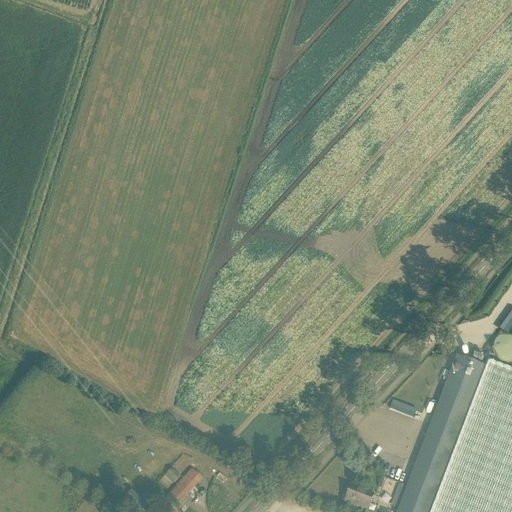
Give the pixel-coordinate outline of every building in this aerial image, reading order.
[(511,305),(499,325),(507,330),(511,322),(511,305)] [(511,342),(511,343),(509,342),(507,343),(505,343),(503,344),(501,346),(499,350),(498,352),(498,355),(498,357),(499,359),(499,361),(502,363),(505,365),(508,366),(510,366),(511,365),(511,342)] [(458,359),(433,426),(409,489),(399,511),(432,511),(487,370),(458,359)] [(432,511),(511,511),(511,373),(489,364),(487,370),(432,511)] [(414,419),(417,410),(393,401),(389,409),(414,419)] [(171,469),(166,476),(174,483),(180,476),(171,469)] [(178,504),(201,478),(192,469),(168,495),(178,504)] [(216,478),(222,484),(226,480),(220,474),(216,478)] [(345,503),(368,511),(374,496),(351,487),(345,503)] [(140,500),(139,500),(131,492),(117,508),(122,511),(150,511),(159,503),(147,492),(140,500)]
